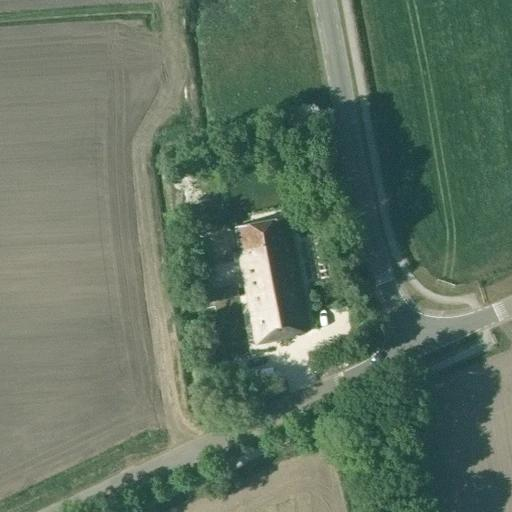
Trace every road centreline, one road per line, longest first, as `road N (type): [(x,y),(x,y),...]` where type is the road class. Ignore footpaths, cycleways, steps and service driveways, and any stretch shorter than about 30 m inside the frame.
road 1 (tertiary): [(60,511),(414,348)]
road 2 (tertiary): [(414,348),(366,225),(323,0)]
